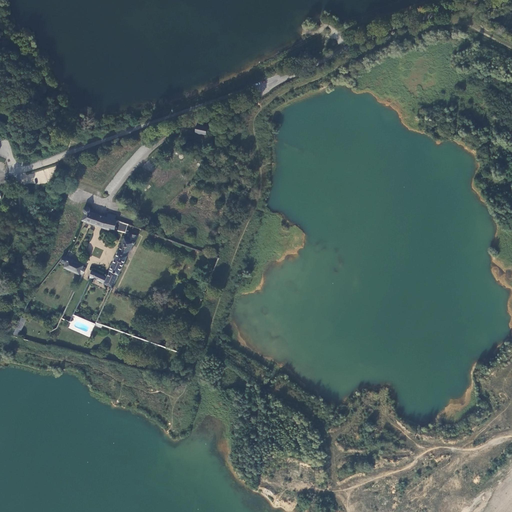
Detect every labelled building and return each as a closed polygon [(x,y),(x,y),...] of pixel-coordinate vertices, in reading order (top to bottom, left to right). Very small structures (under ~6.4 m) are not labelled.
[(331,38),(321,43),(323,47),(333,42),(331,38)] [(204,137),(205,138),(206,138),(205,136),(207,131),(208,130),(207,129),(206,130),(199,128),(198,126),(196,127),(198,129),(197,133),(195,134),(195,135),(197,135),(204,137)] [(115,219),(107,217),(89,211),(90,210),(90,209),(90,208),(89,207),(88,207),(88,206),(87,206),(86,206),(85,206),(84,207),(84,208),(84,209),(84,210),(85,211),(86,212),(83,220),(114,230),(116,220),(115,219)] [(126,232),(129,224),(128,224),(121,221),(119,229),(126,232)] [(128,254),(137,236),(130,234),(127,239),(125,238),(119,251),(119,250),(110,270),(111,270),(107,277),(92,271),(90,277),(93,278),(101,281),(101,282),(113,286),(128,254)] [(67,257),(66,256),(65,256),(64,256),(63,256),(62,256),(62,257),(61,258),(61,260),(62,261),(63,262),(64,262),(65,262),(66,261),(67,262),(65,267),(83,275),(86,268),(82,266),(83,265),(68,259),(68,258),(67,257)] [(27,319),(21,317),(16,327),(21,330),(27,319)] [(16,327),(12,335),(18,337),(21,330),(16,327)] [(501,477),(498,476),(499,473),(496,472),(494,476),(491,475),(488,484),(497,487),(501,477)]
